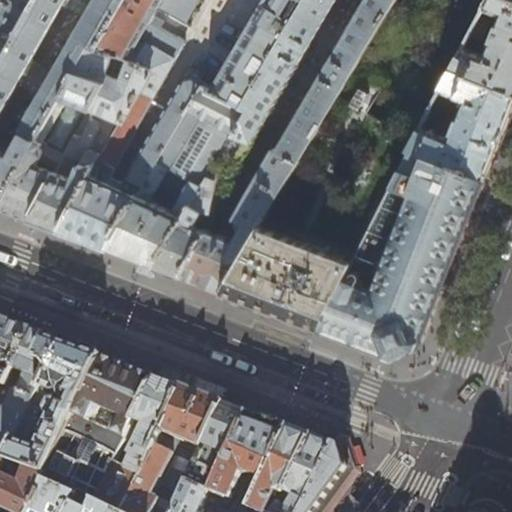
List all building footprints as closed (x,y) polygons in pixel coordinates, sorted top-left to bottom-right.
[(0,40),(12,46),(37,0),(0,0),(0,2),(5,5),(0,12),(0,40)] [(0,203),(1,204),(3,204),(76,72),(90,46),(98,49),(126,0),(37,0),(12,46),(0,66),(0,203)] [(124,60),(129,62),(151,70),(122,123),(103,157),(62,230),(84,239),(89,241),(109,248),(203,88),(242,106),(287,31),(279,26),(282,20),(290,25),(305,0),(126,0),(98,49),(114,55),(118,57),(124,60)] [(397,0),(305,0),(290,25),(287,31),(242,106),(249,110),(215,166),(234,177),(243,161),(282,94),(314,40),(337,0),(368,0),(338,51),(302,111),(278,152),(274,150),(265,166),(241,209),(236,219),(239,222),(239,226),(240,228),(242,230),(236,241),(212,232),(207,230),(196,248),(232,263),(244,257),(339,98),(397,0)] [(511,0),(489,0),(486,8),(503,14),(487,55),(466,46),(455,69),(511,91),(511,0)] [(472,36),(479,40),(489,21),(482,16),(472,36)] [(0,66),(12,46),(0,40),(0,66)] [(105,76),(114,55),(98,49),(90,46),(76,72),(106,84),(92,110),(95,111),(94,112),(122,123),(151,70),(129,62),(121,81),(105,76)] [(511,111),(511,91),(455,69),(444,90),(465,99),(450,137),(426,127),(417,145),(414,151),(486,178),(502,136),(511,111)] [(90,120),(94,112),(95,111),(92,110),(106,84),(76,72),(3,204),(2,207),(18,214),(32,219),(76,137),(82,139),(92,121),(90,120)] [(211,172),(215,166),(249,110),(242,106),(203,88),(109,248),(125,254),(158,267),(186,221),(195,225),(204,210),(211,212),(218,177),(211,172)] [(430,119),(437,123),(448,101),(441,97),(430,119)] [(325,328),(414,151),(417,145),(339,98),(244,257),(238,267),(225,289),(254,301),(325,328)] [(93,121),(92,121),(82,139),(76,137),(32,219),(47,225),(62,230),(103,157),(90,151),(101,127),(93,121)] [(486,178),(414,151),(325,328),(363,342),(397,355),(421,345),(482,189),(486,178)] [(186,221),(158,267),(167,271),(180,275),(196,248),(207,230),(195,225),(186,221)] [(232,263),(196,248),(180,275),(200,283),(223,292),(225,289),(238,267),(244,257),(232,263)] [(0,456),(7,459),(44,381),(46,381),(52,368),(39,358),(47,335),(2,318),(0,317),(0,456)] [(47,335),(39,358),(52,368),(46,381),(44,381),(7,459),(47,474),(103,356),(93,352),(47,335)] [(110,358),(103,356),(47,474),(48,474),(46,480),(78,493),(79,490),(97,499),(115,461),(135,419),(156,375),(110,358)] [(135,419),(148,425),(128,466),(115,461),(97,499),(125,511),(184,386),(161,377),(156,375),(135,419)] [(203,393),(184,386),(125,511),(173,511),(177,506),(163,500),(164,499),(161,497),(160,499),(152,495),(182,437),(205,446),(226,402),(203,393)] [(230,403),(226,402),(205,446),(189,480),(212,491),(249,410),(230,403)] [(203,511),(210,498),(227,505),(230,498),(231,499),(242,474),(248,471),(258,475),(264,477),(288,425),(281,422),(249,410),(212,491),(189,480),(177,506),(173,511),(125,511),(97,499),(79,490),(78,493),(46,480),(35,506),(31,511),(203,511)] [(341,445),(288,425),(264,477),(250,506),(262,511),(316,511),(348,468),(341,445)] [(7,459),(0,456),(0,505),(14,511),(31,511),(35,506),(46,480),(48,474),(47,474),(7,459)] [(511,511),(511,509),(490,502),(486,501),(480,503),(476,506),(473,509),(471,511),(511,511)]
